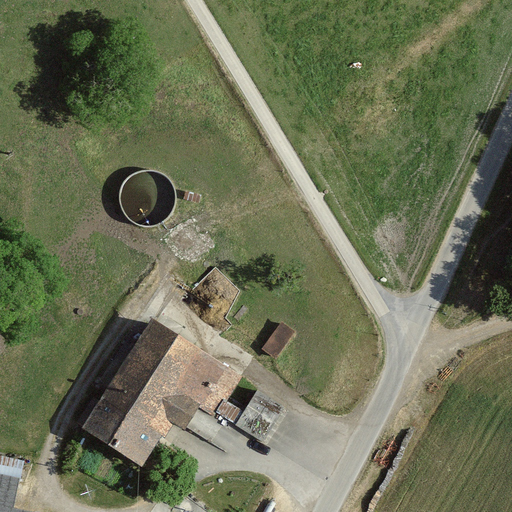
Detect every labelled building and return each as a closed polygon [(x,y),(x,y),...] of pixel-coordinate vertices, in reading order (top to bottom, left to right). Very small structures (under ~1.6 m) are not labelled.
[(170,213),(173,203),(172,192),(167,182),(158,176),(148,173),(137,174),(128,179),(121,187),(118,198),(119,208),(124,218),(132,224),(143,228),(153,226),(163,221),(170,213)] [(282,317),(265,346),(281,356),(298,327),(282,317)] [(147,320),(73,432),(136,473),(168,425),(176,431),(191,409),(212,424),(240,381),(147,320)] [(258,387),(241,424),(271,437),(287,400),(258,387)] [(0,455),(0,511),(23,511),(14,510),(24,460),(0,455)]
